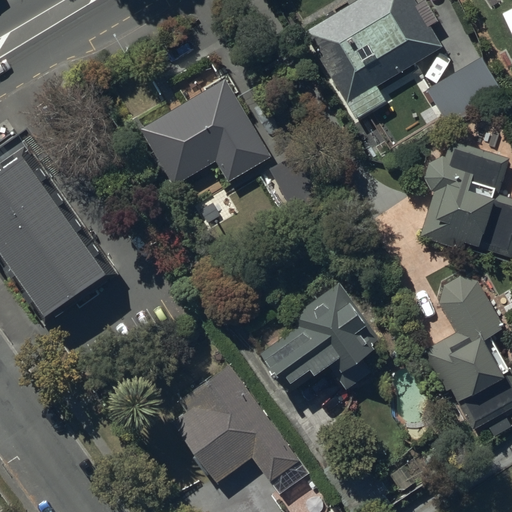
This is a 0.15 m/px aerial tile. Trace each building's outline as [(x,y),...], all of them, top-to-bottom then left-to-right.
[(411,0),(364,0),(304,37),(356,124),(386,106),(377,91),(443,51),(430,30),(440,24),(425,0),(415,7),(411,0)] [(511,0),(507,0),(501,3),(511,25),(511,0)] [(483,60),(427,94),(449,130),(505,96),(483,60)] [(216,167),(228,188),(272,161),(247,120),(249,119),(246,114),(244,115),(225,84),(204,97),(202,93),(189,100),(191,104),(140,135),(174,192),(216,167)] [(16,123),(0,134),(0,234),(47,298),(111,251),(16,123)] [(465,247),(511,261),(511,257),(511,201),(498,197),(509,162),(450,143),(445,160),(442,159),(441,159),(440,160),(438,160),(437,161),(436,162),(435,162),(434,163),(433,164),(432,165),(431,166),(430,167),(429,168),(428,169),(427,171),(427,172),(426,173),(426,174),(426,176),(425,177),(425,179),(425,180),(425,181),(425,183),(426,184),(426,186),(426,187),(427,188),(427,189),(428,191),(429,192),(430,193),(431,194),(432,195),(433,196),(434,197),(420,240),(457,252),(465,247)] [(296,158),(269,173),(296,220),(322,205),(296,158)] [(449,395),(472,435),(511,412),(511,377),(502,383),(481,347),(505,333),(477,285),(460,279),(443,290),(439,307),(455,336),(422,355),(446,397),(449,395)] [(381,346),(340,287),(290,321),(297,332),(259,358),(288,400),(312,383),(314,386),(331,374),(345,395),(372,376),(367,369),(378,361),(372,353),(381,346)] [(173,426),(218,487),(252,462),(280,499),(309,478),(229,369),(179,405),(188,415),(173,426)] [(324,477),(346,511),(381,511),(390,507),(385,500),(388,498),(361,454),(324,477)]
